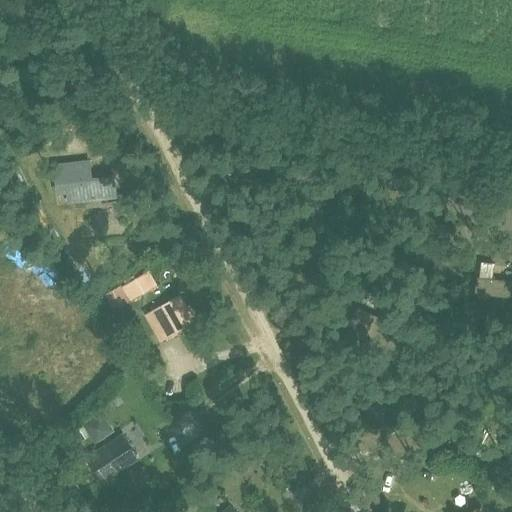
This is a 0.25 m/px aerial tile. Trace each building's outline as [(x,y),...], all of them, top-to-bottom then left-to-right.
[(113,117),(102,122),(110,140),(121,135),(113,117)] [(60,164),(57,165),(60,191),(69,190),(70,201),(74,201),(120,195),(119,184),(96,187),(95,177),(93,160),(60,164)] [(138,281),(129,287),(126,288),(134,302),(158,288),(150,274),(138,281)] [(511,281),(495,279),(480,277),(478,277),(476,291),(511,295),(511,281)] [(131,301),(123,285),(105,294),(115,310),(131,301)] [(195,320),(180,295),(147,314),(162,339),(195,320)] [(404,338),(382,329),(386,319),(359,309),(349,335),(397,354),(404,338)] [(122,315),(114,319),(122,332),(130,327),(122,315)] [(103,411),(83,424),(96,443),(115,431),(103,411)] [(113,442),(88,459),(94,468),(99,464),(107,477),(137,457),(129,446),(131,445),(123,434),(112,441),(113,442)]
